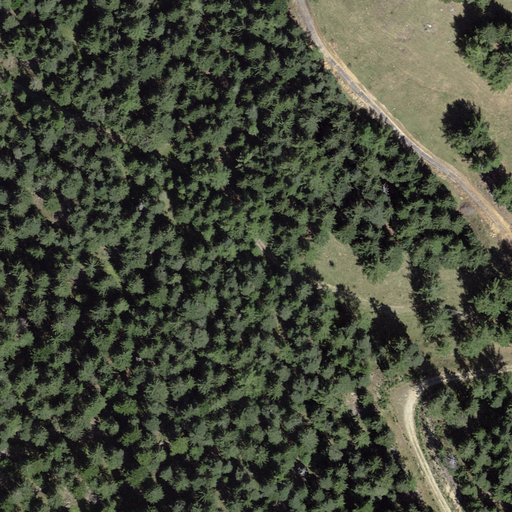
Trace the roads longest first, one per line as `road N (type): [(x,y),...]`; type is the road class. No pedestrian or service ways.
road 1 (track): [(0,84),(325,250),(377,272),(511,306)]
road 2 (track): [(511,240),(340,72),(315,42),(299,0)]
road 3 (track): [(447,511),(402,401),(429,380),(511,371)]
